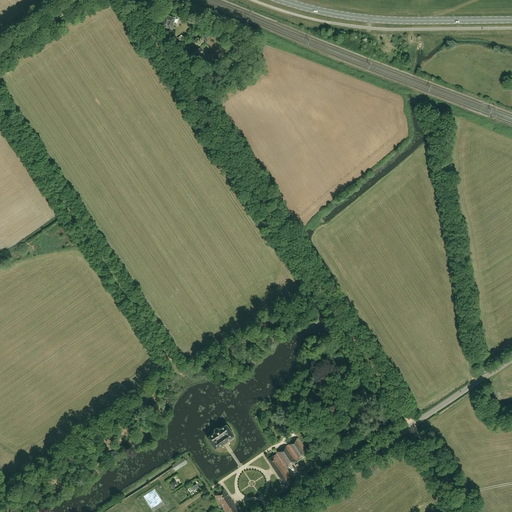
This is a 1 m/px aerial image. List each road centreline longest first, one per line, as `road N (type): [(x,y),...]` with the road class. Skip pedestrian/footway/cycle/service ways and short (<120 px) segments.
road 1 (track): [(128,0),(325,295)]
road 2 (tertiary): [(280,511),(511,358)]
road 3 (secondary): [(281,0),(393,21),(511,19)]
road 4 (track): [(325,295),(409,420)]
